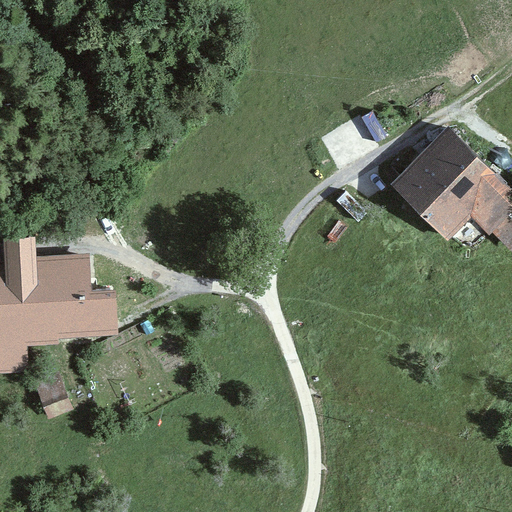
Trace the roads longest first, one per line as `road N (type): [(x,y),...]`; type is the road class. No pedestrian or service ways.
road 1 (track): [(511,60),(310,201),(262,287)]
road 2 (track): [(262,287),(179,281),(115,244),(0,247)]
road 3 (track): [(262,287),(314,440),(307,511)]
